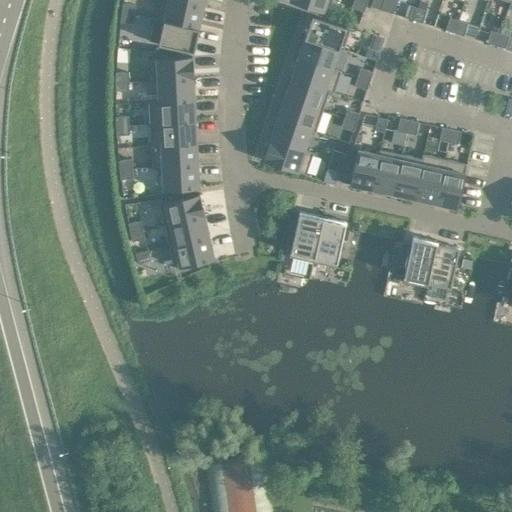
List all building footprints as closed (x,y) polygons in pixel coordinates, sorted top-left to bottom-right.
[(210,10),(211,0),(174,0),(174,4),(210,10)] [(336,0),(298,0),(298,2),(332,14),(336,0)] [(366,2),(359,0),(353,0),(351,7),(363,11),(366,2)] [(382,0),(372,0),(370,6),(379,9),(382,0)] [(206,31),(210,10),(174,4),(171,25),(206,31)] [(417,7),(408,4),(404,17),(413,20),(417,7)] [(426,10),(417,7),(413,20),(422,22),(426,10)] [(143,20),(144,11),(131,10),(130,19),(143,20)] [(347,49),(355,28),(321,16),(313,38),(347,49)] [(458,20),(449,17),(445,30),(454,32),(458,20)] [(142,30),(143,20),(130,19),(129,29),(142,30)] [(467,23),(458,20),(454,32),(463,35),(467,23)] [(167,48),(203,53),(206,31),(171,25),(167,48)] [(499,33),(490,30),(486,42),(495,45),(499,33)] [(508,35),(499,33),(495,45),(504,48),(508,35)] [(340,70),(347,49),(313,38),(306,58),(340,70)] [(379,51),(367,47),(364,56),(376,60),(379,51)] [(167,83),(203,81),(202,58),(166,60),(167,83)] [(334,90),(340,70),(306,58),(299,79),(334,90)] [(372,71),(360,67),(357,76),(369,80),(372,71)] [(139,84),(140,75),(127,74),(126,84),(139,84)] [(369,80),(357,76),(354,85),(366,89),(369,80)] [(327,111),(334,90),(299,79),(293,99),(327,111)] [(168,104),(204,102),(203,81),(167,83),(168,104)] [(139,93),(139,84),(126,84),(126,93),(139,93)] [(320,131),(327,111),(293,99),(286,120),(320,131)] [(169,126),(205,124),(204,102),(168,104),(169,126)] [(359,113),(346,108),(343,117),(356,122),(359,113)] [(387,118),(377,116),(374,129),(384,131),(387,118)] [(356,122),(343,117),(340,126),(353,131),(356,122)] [(409,119),(399,117),(397,130),(406,132),(409,119)] [(140,127),(139,118),(126,118),(127,128),(140,127)] [(418,121),(409,119),(406,132),(415,134),(418,121)] [(313,152),(320,131),(286,120),(279,140),(313,152)] [(170,147),(206,146),(205,124),(169,126),(170,147)] [(140,137),(140,127),(127,128),(127,137),(140,137)] [(451,129),(441,127),(439,139),(448,141),(451,129)] [(460,131),(451,129),(448,141),(457,143),(460,131)] [(306,173),(313,152),(279,140),(272,162),(306,173)] [(171,169),(207,167),(206,146),(170,147),(171,169)] [(345,154),(333,149),(330,158),(342,163),(345,154)] [(380,149),(379,149),(378,153),(357,149),(349,184),(371,189),(380,149)] [(401,154),(380,149),(371,189),(392,193),(401,154)] [(421,158),(401,154),(392,193),(413,198),(423,153),(422,153),(421,158)] [(444,158),(423,153),(413,198),(434,203),(444,158)] [(342,163),(330,158),(327,167),(339,171),(342,163)] [(466,163),(444,158),(434,203),(457,207),(466,163)] [(143,170),(142,161),(129,162),(130,172),(143,170)] [(172,192),(208,190),(207,167),(171,169),(172,192)] [(144,180),(143,170),(130,172),(131,181),(144,180)] [(208,196),(173,205),(179,227),(214,218),(208,196)] [(322,215),(299,210),(297,219),(288,256),(312,261),(322,215)] [(345,221),(322,215),(312,261),(335,266),(343,229),(345,221)] [(214,218),(179,227),(185,248),(219,239),(214,218)] [(155,233),(152,224),(140,228),(142,237),(155,233)] [(157,243),(155,233),(142,237),(144,246),(157,243)] [(436,240),(413,235),(411,244),(410,244),(402,281),(426,286),(436,240)] [(219,239),(185,248),(190,270),(225,261),(219,239)] [(436,241),(436,240),(426,286),(427,287),(428,282),(450,287),(457,254),(458,247),(436,242),(436,241)] [(163,263),(160,254),(148,257),(150,267),(163,263)] [(204,463),(210,511),(272,511),(265,455),(204,463)] [(291,480),(289,488),(296,489),(294,495),(313,498),(315,485),(291,480)]
